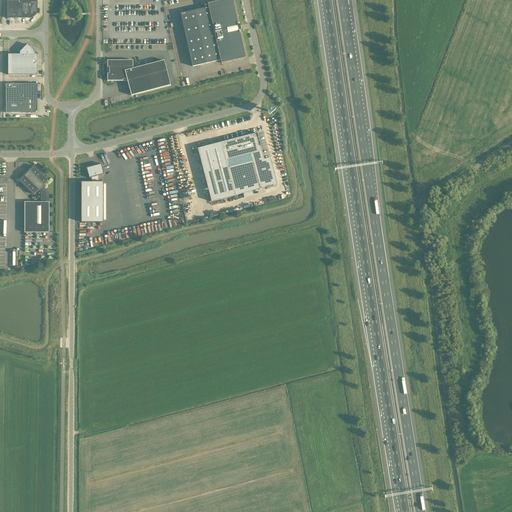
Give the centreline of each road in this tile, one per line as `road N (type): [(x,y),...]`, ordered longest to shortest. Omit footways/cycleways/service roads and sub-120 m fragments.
road 1 (motorway): [(326,0),(404,511)]
road 2 (motorway): [(420,511),(343,7)]
road 3 (unclassified): [(70,511),(72,152)]
road 4 (unclassified): [(72,152),(252,107),(265,84),(246,0)]
road 5 (unknown): [(259,57),(190,71),(176,11),(204,0)]
road 6 (unknown): [(187,144),(204,206),(272,191)]
road 7 (unclassified): [(71,109),(98,92),(99,0)]
